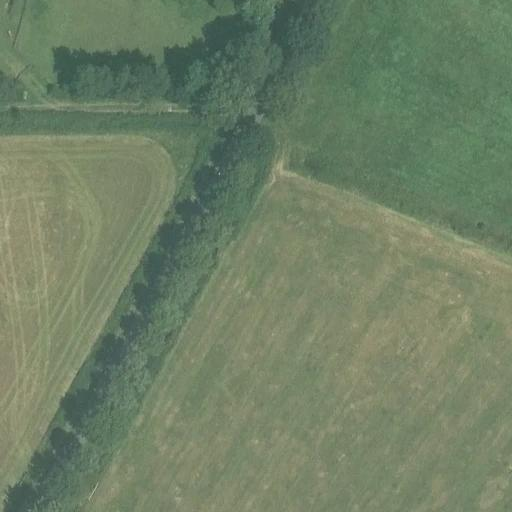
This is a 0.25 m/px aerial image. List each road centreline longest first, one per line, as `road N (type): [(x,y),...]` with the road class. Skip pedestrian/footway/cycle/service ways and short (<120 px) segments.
road 1 (unclassified): [(37,511),(317,0)]
road 2 (track): [(257,108),(48,108)]
